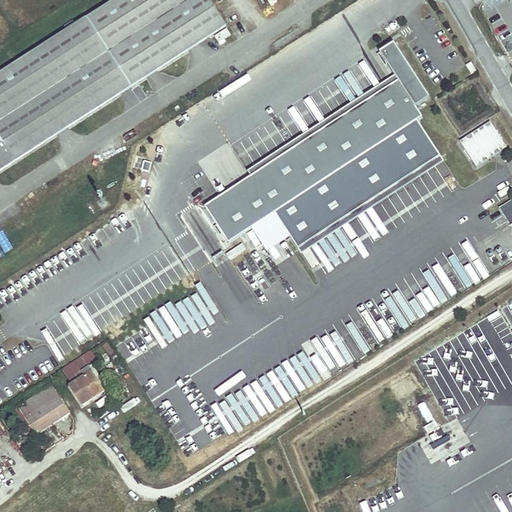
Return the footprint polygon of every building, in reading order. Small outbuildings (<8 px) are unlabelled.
[(225,21),(210,0),(113,0),(0,75),(0,169),(136,80),(225,21)] [(205,207),(229,244),(275,214),(298,250),(441,157),(418,121),(423,118),(416,107),(430,98),(395,43),(380,53),(395,76),(398,81),(251,177),(205,207)] [(471,74),(477,71),(471,62),(466,66),(471,74)] [(248,172),(251,177),(398,81),(395,76),(248,172)] [(460,142),(477,168),(507,148),(490,122),(460,142)] [(511,200),(499,208),(511,227),(511,225),(511,200)] [(499,245),(492,248),(501,265),(508,261),(499,245)] [(91,351),(62,370),(70,382),(76,377),(79,381),(70,387),(83,406),(104,392),(100,385),(92,373),(96,370),(92,365),(98,361),(91,351)] [(104,383),(96,370),(92,373),(100,385),(104,383)] [(36,436),(70,414),(52,386),(18,409),(36,436)]
